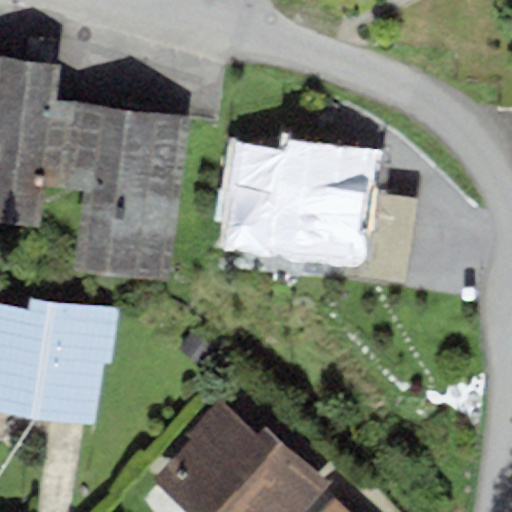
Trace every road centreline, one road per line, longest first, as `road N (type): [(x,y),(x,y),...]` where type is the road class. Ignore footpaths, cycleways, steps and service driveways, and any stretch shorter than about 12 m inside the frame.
road 1 (residential): [(233,48),(423,115),(510,242),(489,511)]
road 2 (residential): [(101,0),(233,48)]
